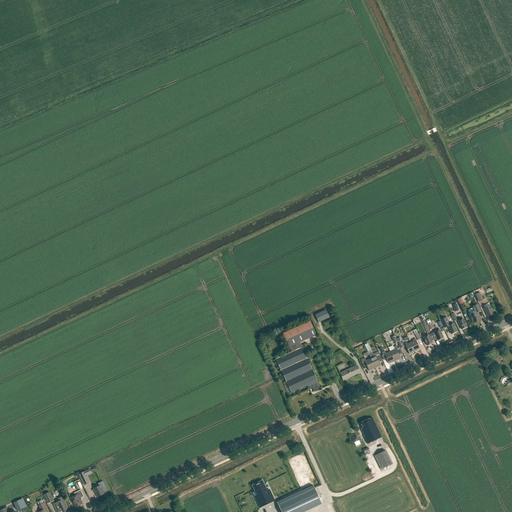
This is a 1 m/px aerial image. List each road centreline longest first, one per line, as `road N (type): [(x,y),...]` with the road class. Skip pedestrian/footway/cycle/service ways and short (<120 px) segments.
road 1 (tertiary): [(102,511),(511,319)]
road 2 (track): [(511,315),(362,0)]
